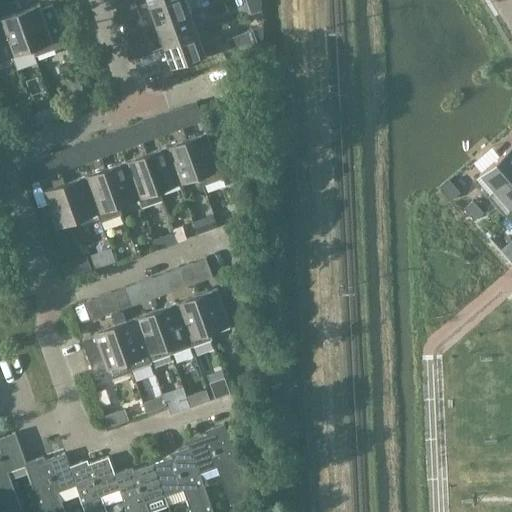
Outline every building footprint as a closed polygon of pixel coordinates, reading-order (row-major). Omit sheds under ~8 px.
[(184,0),(159,0),(148,4),(155,25),(189,13),(184,0)] [(134,2),(125,5),(130,19),(139,16),(137,9),(134,2)] [(19,11),(32,46),(35,55),(67,44),(53,4),(42,8),(40,4),(19,11)] [(125,5),(116,8),(118,15),(121,22),(130,19),(125,5)] [(19,11),(0,18),(0,21),(11,54),(32,46),(19,11)] [(189,13),(155,25),(162,45),(197,33),(189,13)] [(0,57),(11,54),(0,21),(0,57)] [(226,37),(231,52),(257,43),(252,28),(226,37)] [(162,45),(151,49),(151,50),(154,58),(154,59),(166,55),(170,67),(204,54),(197,33),(162,45)] [(149,43),(139,46),(144,61),(154,58),(151,50),(151,49),(149,43)] [(139,46),(130,49),(133,57),(135,64),(144,61),(139,46)] [(174,108),(167,110),(170,120),(184,116),(181,106),(174,108)] [(21,116),(13,119),(17,130),(25,127),(21,116)] [(184,116),(170,120),(173,130),(180,128),(187,126),(184,116)] [(133,123),(126,125),(130,135),(143,130),(140,120),(133,123)] [(143,130),(130,135),(133,144),(140,142),(147,139),(143,130)] [(205,133),(185,140),(197,174),(196,174),(201,186),(222,178),(205,133)] [(92,137),(85,140),(89,149),(103,145),(99,135),(92,137)] [(177,181),(196,174),(197,174),(185,140),(165,147),(177,181)] [(511,142),(478,173),(479,174),(480,173),(494,189),(487,195),(488,196),(511,174),(511,144),(511,145),(511,144),(511,142)] [(103,145),(89,149),(92,159),(99,157),(106,154),(103,145)] [(157,188),(177,181),(165,147),(145,154),(157,188)] [(51,152),(44,154),(48,164),(62,159),(58,149),(51,152)] [(161,200),(157,188),(145,154),(125,162),(137,196),(141,207),(161,200)] [(62,159),(48,164),(51,174),(58,172),(65,169),(62,159)] [(125,162),(104,169),(117,203),(137,196),(125,162)] [(84,176),(97,210),(101,222),(121,214),(117,203),(104,169),(84,176)] [(511,174),(488,196),(503,213),(511,205),(511,174)] [(84,176),(64,183),(77,217),(97,210),(84,176)] [(56,225),(77,217),(64,183),(44,191),(56,225)] [(472,199),(463,207),(468,213),(477,205),(472,199)] [(477,205),(468,213),(473,219),(483,211),(477,205)] [(511,205),(503,213),(511,223),(511,205)] [(172,231),(152,239),(156,249),(176,241),(172,231)] [(73,258),(59,263),(65,278),(79,273),(73,258)] [(184,266),(178,268),(181,277),(194,273),(190,264),(184,266)] [(194,273),(181,277),(185,287),(191,284),(197,282),(194,273)] [(143,281),(136,283),(139,292),(153,288),(150,278),(143,281)] [(153,288),(139,292),(142,302),(149,299),(156,297),(153,288)] [(216,288),(194,296),(207,330),(228,322),(216,288)] [(102,295),(94,298),(98,307),(112,302),(109,293),(102,295)] [(194,296),(174,303),(186,337),(189,346),(210,339),(207,330),(194,296)] [(112,302),(98,307),(101,316),(108,314),(116,311),(112,302)] [(174,303),(154,310),(166,344),(169,353),(189,346),(186,337),(174,303)] [(154,310),(133,318),(145,352),(149,361),(169,353),(166,344),(154,310)] [(117,311),(109,314),(113,325),(125,359),(128,369),(149,362),(149,361),(145,352),(133,318),(124,321),(121,312),(117,311)] [(92,334),(79,338),(90,371),(104,366),(108,377),(129,370),(128,369),(125,359),(113,325),(92,333),(92,334)] [(222,378),(208,383),(214,398),(228,393),(222,378)] [(183,392),(172,396),(175,406),(186,402),(183,392)] [(161,395),(140,402),(145,416),(166,408),(161,395)] [(114,411),(103,415),(106,424),(118,420),(114,411)] [(187,440),(189,445),(199,473),(216,467),(230,504),(251,497),(224,422),(211,427),(212,431),(187,440)] [(0,511),(10,511),(22,508),(8,471),(25,464),(24,462),(26,461),(15,431),(0,436),(0,511)] [(167,458),(152,463),(163,496),(167,504),(185,498),(189,511),(213,511),(199,473),(189,445),(176,450),(178,454),(167,458)] [(26,461),(24,462),(25,464),(39,502),(42,511),(63,511),(60,501),(78,495),(68,465),(69,465),(65,452),(48,458),(39,461),(38,457),(26,461)] [(69,465),(68,465),(78,495),(83,511),(106,511),(104,505),(121,498),(118,488),(113,473),(114,472),(108,455),(89,462),(83,464),(82,460),(79,461),(69,465)] [(114,472),(113,473),(118,488),(121,498),(122,500),(126,511),(148,511),(167,505),(167,504),(163,496),(152,463),(128,471),(127,468),(114,472)]
